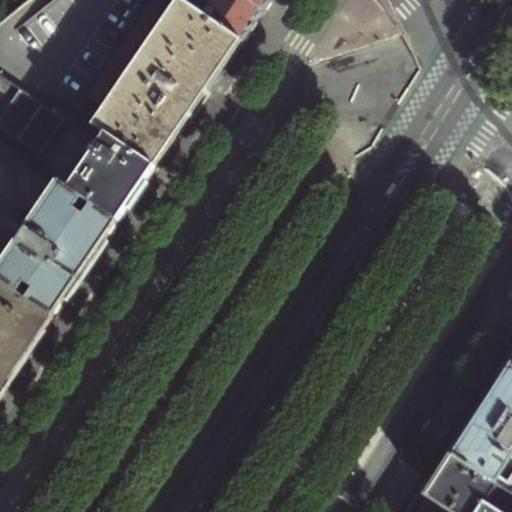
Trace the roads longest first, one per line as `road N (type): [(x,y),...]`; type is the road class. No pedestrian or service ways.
road 1 (secondary): [(425,72),(398,62),(350,64),(280,106),(4,511)]
road 2 (secondary): [(357,511),(511,276)]
